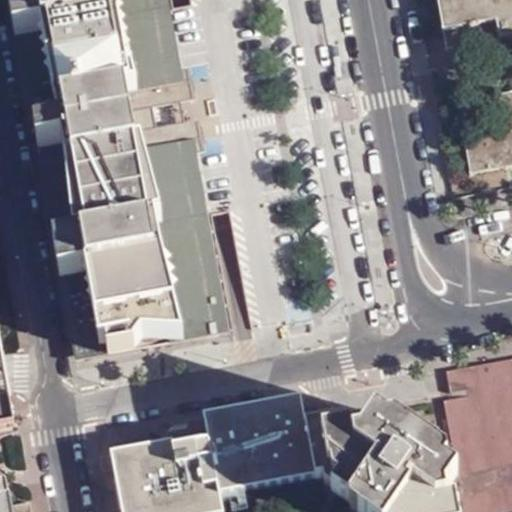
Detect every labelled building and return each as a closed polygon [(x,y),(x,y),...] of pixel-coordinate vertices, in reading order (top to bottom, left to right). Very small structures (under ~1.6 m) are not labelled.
[(183,337),(217,331),(215,320),(217,286),(213,278),(214,269),(210,262),(210,253),(207,245),(206,236),(202,228),(204,220),(200,212),(201,203),(198,195),(197,185),(195,179),(195,171),(191,163),(187,138),(179,139),(178,130),(176,120),(155,124),(152,104),(172,100),(170,90),(169,82),(176,80),(171,55),(172,46),(169,38),(170,29),(166,22),(166,13),(162,5),(162,0),(5,0),(31,130),(39,129),(42,145),(34,146),(74,347),(140,335),(183,337)] [(170,90),(172,100),(196,96),(190,64),(181,65),(168,0),(162,0),(162,5),(166,13),(166,22),(170,29),(169,38),(172,46),(171,55),(176,80),(169,82),(170,90)] [(511,0),(438,0),(449,52),(511,39),(511,94),(495,98),(502,133),(465,140),(473,176),(511,169),(511,0)] [(187,138),(191,163),(195,171),(195,179),(197,185),(198,195),(201,203),(200,212),(204,220),(202,228),(206,236),(207,245),(210,253),(210,262),(214,269),(213,278),(217,286),(215,320),(217,331),(230,328),(197,149),(205,148),(200,116),(176,120),(178,130),(179,139),(187,138)] [(76,359),(183,337),(140,335),(74,347),(76,359)] [(0,425),(13,423),(2,365),(0,355),(0,425)] [(458,454),(470,511),(511,511),(511,363),(449,375),(453,395),(472,391),(473,398),(447,403),(458,454)] [(304,403),(189,425),(186,431),(174,433),(160,448),(114,457),(123,511),(256,511),(321,499),(318,481),(309,427),(304,403)] [(470,511),(458,454),(450,459),(399,423),(393,424),(377,415),(370,426),(362,421),(349,424),(347,420),(309,427),(318,481),(323,479),(324,485),(352,506),(352,511),(470,511)]
